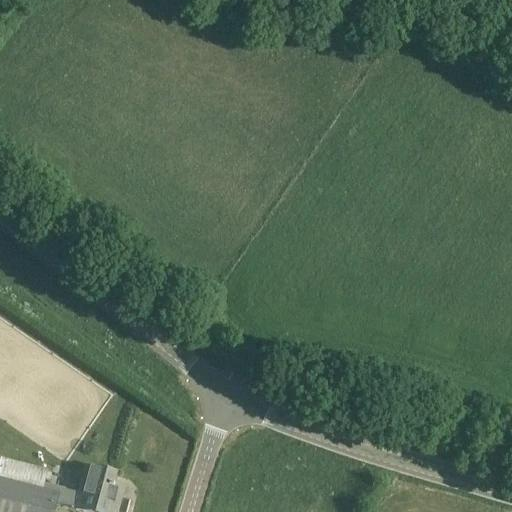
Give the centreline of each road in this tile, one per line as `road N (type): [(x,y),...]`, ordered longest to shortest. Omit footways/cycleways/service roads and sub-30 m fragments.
road 1 (tertiary): [(511,497),(229,401)]
road 2 (tertiary): [(229,401),(0,218)]
